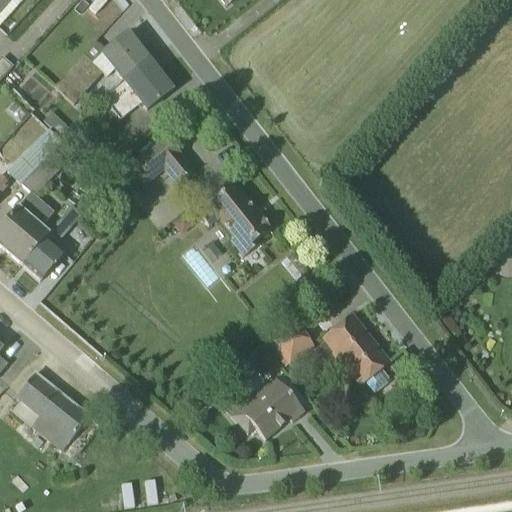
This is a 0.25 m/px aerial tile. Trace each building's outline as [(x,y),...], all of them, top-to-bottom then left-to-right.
[(0,0),(0,14),(11,3),(6,0),(0,0)] [(83,0),(91,8),(99,0),(83,0)] [(238,0),(220,0),(228,9),(238,0)] [(118,88),(145,63),(126,38),(103,52),(93,45),(54,89),(72,108),(105,73),(118,88)] [(0,81),(11,69),(0,59),(0,81)] [(145,63),(118,88),(103,103),(119,124),(136,109),(142,115),(168,93),(145,63)] [(71,135),(50,115),(41,124),(48,132),(46,134),(59,147),(71,135)] [(20,188),(59,147),(46,134),(6,176),(20,188)] [(142,189),(163,173),(174,188),(192,173),(165,140),(126,168),(142,189)] [(62,166),(52,155),(20,188),(29,195),(0,228),(0,250),(20,268),(46,238),(38,231),(52,216),(33,199),(62,166)] [(270,235),(232,188),(196,217),(206,229),(217,220),(233,240),(227,245),(241,262),(268,241),(266,238),(270,235)] [(46,238),(20,268),(39,285),(63,257),(54,249),(79,219),(70,211),(46,238)] [(385,364),(349,320),(322,342),(332,354),(329,357),(341,372),(344,369),(368,397),(386,382),(377,370),(385,364)] [(289,369),(313,349),(292,324),(268,344),(289,369)] [(84,418),(33,377),(13,402),(17,405),(9,414),(57,452),(84,418)] [(290,427),(304,415),(273,381),(230,421),(246,439),(253,433),(264,444),(287,423),(290,427)]
